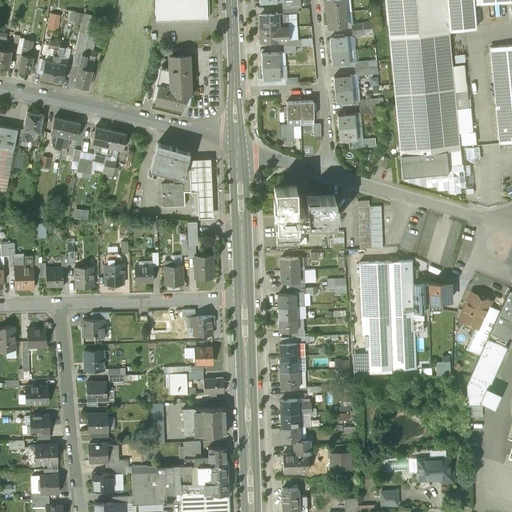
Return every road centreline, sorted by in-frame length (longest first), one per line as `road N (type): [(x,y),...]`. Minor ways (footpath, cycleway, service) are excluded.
road 1 (residential): [(236,145),(511,228)]
road 2 (residential): [(236,145),(0,89)]
road 3 (secondary): [(249,511),(243,299)]
road 4 (residential): [(59,305),(78,511)]
road 5 (residential): [(59,305),(243,299)]
road 6 (secondary): [(243,299),(236,145)]
road 7 (secondary): [(236,145),(231,0)]
